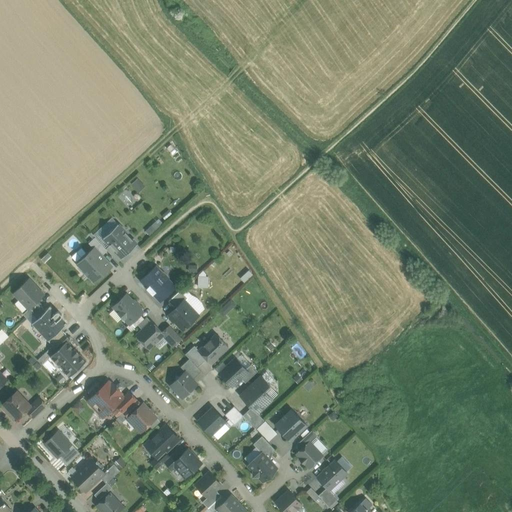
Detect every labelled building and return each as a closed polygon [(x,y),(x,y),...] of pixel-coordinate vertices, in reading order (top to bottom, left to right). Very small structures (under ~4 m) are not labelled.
[(133,184),(141,191),(147,185),(138,178),(133,184)] [(118,224),(103,238),(110,245),(114,249),(122,258),(137,244),(118,224)] [(151,226),(146,231),(150,235),(155,230),(151,226)] [(114,249),(110,245),(106,249),(110,253),(114,249)] [(112,267),(94,248),(77,263),(82,268),(82,269),(82,270),(81,271),(88,278),(89,277),(91,278),(95,282),(112,267)] [(122,258),(114,249),(110,253),(118,262),(122,258)] [(156,266),(141,281),(147,288),(153,295),(153,294),(160,301),(175,287),(156,266)] [(246,282),(255,273),(251,269),(242,278),(246,282)] [(28,279),(14,293),(29,309),(36,302),(43,295),(28,279)] [(180,290),(168,301),(175,309),(184,300),(184,301),(187,298),(180,290)] [(126,294),(113,307),(129,324),(143,312),(126,294)] [(233,298),(220,310),(225,315),(238,303),(233,298)] [(175,309),(169,315),(182,329),(198,315),(184,301),(184,300),(175,309)] [(36,302),(29,309),(23,314),(27,319),(40,307),(36,302)] [(56,312),(51,307),(50,306),(49,307),(32,324),(48,341),(65,325),(66,324),(65,323),(61,318),(62,316),(62,315),(59,312),(58,311),(57,312),(56,312)] [(151,321),(136,336),(148,349),(163,335),(164,334),(162,333),(151,321)] [(181,338),(170,326),(162,333),(164,334),(163,335),(173,346),(181,338)] [(8,337),(3,331),(0,333),(0,335),(4,340),(8,337)] [(65,334),(52,346),(56,351),(67,341),(69,339),(65,334)] [(199,350),(198,351),(206,359),(210,363),(228,347),(216,334),(199,350)] [(56,351),(50,356),(69,377),(86,361),(79,354),(80,353),(74,348),(67,341),(56,351)] [(199,350),(194,346),(185,354),(189,359),(197,367),(206,359),(198,351),(199,350)] [(235,358),(219,373),(232,386),(241,378),(248,372),(245,369),(235,358)] [(197,367),(189,359),(180,367),(185,371),(193,380),(201,372),(197,367)] [(251,364),(245,369),(248,372),(241,378),(245,383),(257,371),(251,364)] [(185,371),(180,376),(175,376),(175,380),(170,385),(182,398),(197,384),(193,380),(185,371)] [(261,376),(240,395),(251,407),(257,413),(271,399),(264,391),(264,390),(269,385),(261,376)] [(92,396),(88,401),(96,409),(100,405),(107,413),(116,404),(115,404),(123,397),(120,395),(122,393),(112,383),(111,384),(108,381),(92,396)] [(97,384),(88,392),(92,396),(101,388),(97,384)] [(17,392),(4,404),(17,419),(26,410),(31,406),(30,406),(17,392)] [(123,397),(115,404),(116,404),(123,412),(136,400),(128,392),(123,397)] [(39,398),(30,406),(31,406),(26,410),(33,418),(46,405),(39,398)] [(136,400),(123,412),(128,417),(141,405),(136,400)] [(81,401),(75,407),(80,412),(86,406),(81,401)] [(141,405),(128,417),(141,431),(148,425),(156,418),(143,404),(141,405)] [(100,405),(96,409),(103,417),(107,413),(100,405)] [(234,406),(225,415),(234,425),(243,416),(243,415),(234,406)] [(251,407),(243,415),(243,416),(255,428),(264,420),(257,413),(251,407)] [(225,421),(212,408),(199,421),(211,434),(225,421)] [(274,424),(290,441),(307,426),(291,409),(274,424)] [(156,418),(148,425),(152,429),(160,422),(156,418)] [(179,440),(165,425),(152,437),(156,441),(149,448),(157,457),(159,459),(165,452),(179,440)] [(71,444),(58,431),(44,444),(57,458),(58,457),(71,444)] [(262,436),(253,444),(261,453),(265,457),(274,449),(262,436)] [(156,441),(152,437),(145,444),(149,448),(156,441)] [(309,441),(296,453),(300,458),(300,459),(304,463),(305,463),(309,468),(322,456),(309,441)] [(71,444),(58,457),(66,465),(79,453),(71,444)] [(182,455),(172,464),(175,467),(185,478),(201,463),(188,449),(182,455)] [(274,449),(265,457),(269,461),(274,449)] [(169,457),(164,462),(172,471),(175,467),(172,464),(182,455),(177,450),(169,457)] [(157,457),(150,462),(157,469),(164,462),(169,457),(165,452),(159,459),(157,457)] [(265,457),(261,453),(248,465),(253,470),(253,476),(259,476),(263,481),(272,473),(272,464),(269,461),(265,457)] [(91,459),(71,477),(85,492),(101,478),(105,473),(101,469),(103,467),(97,461),(96,463),(91,459)] [(326,487),(329,490),(347,473),(334,460),(316,476),(326,487)] [(114,464),(105,473),(101,478),(106,484),(107,482),(120,471),(114,464)] [(209,472),(195,485),(207,497),(208,498),(216,490),(221,485),(209,472)] [(106,484),(94,495),(99,500),(112,488),(107,482),(106,484)] [(315,501),(319,497),(318,495),(310,487),(306,492),(315,501)] [(326,487),(318,495),(319,497),(329,507),(337,499),(329,490),(326,487)] [(216,490),(208,498),(207,497),(202,502),(208,508),(221,496),(216,490)] [(288,490),(274,503),(282,511),(295,511),(302,505),(288,490)] [(123,507),(111,495),(111,494),(111,493),(110,494),(109,493),(97,505),(103,511),(120,511),(120,510),(123,507)] [(226,500),(216,509),(217,509),(219,511),(233,511),(241,505),(231,495),(226,500)] [(0,496),(0,511),(7,511),(11,509),(0,496)] [(221,496),(208,508),(212,511),(213,511),(217,509),(216,509),(226,500),(221,496)] [(365,498),(350,511),(371,511),(368,508),(372,505),(365,498)]
